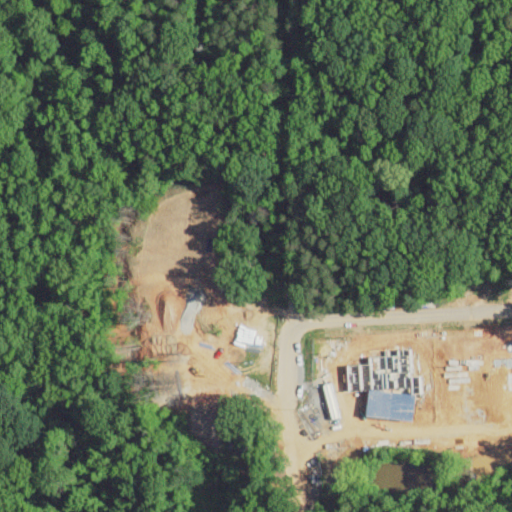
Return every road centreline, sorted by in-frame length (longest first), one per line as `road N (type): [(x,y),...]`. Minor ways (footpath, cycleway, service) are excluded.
road 1 (residential): [(511,310),(295,323)]
road 2 (residential): [(293,511),(287,339),(295,323)]
